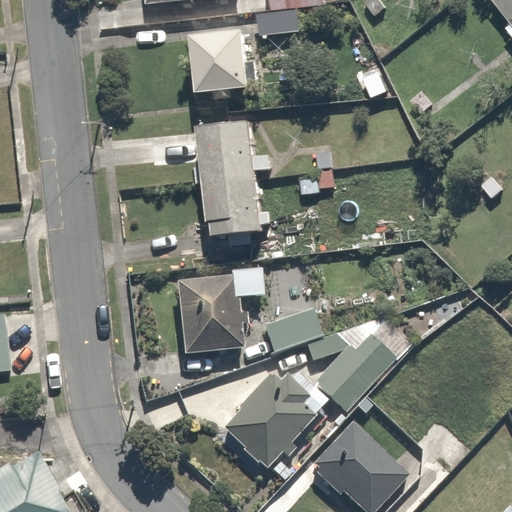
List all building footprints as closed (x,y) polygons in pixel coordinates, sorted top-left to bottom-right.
[(339,0),(270,0),(271,12),(262,13),(263,45),(312,42),(311,6),(340,5),(339,0)] [(511,0),(496,0),(511,21),(511,0)] [(256,33),(196,39),(201,97),(261,92),(256,33)] [(259,125),(210,130),(220,238),(270,233),(259,125)] [(242,352),(237,299),(269,296),(266,270),(218,275),(183,278),(190,357),(242,352)] [(323,302),(261,325),(272,355),(308,342),(334,332),(323,302)] [(315,362),(341,350),(345,354),(312,383),(332,404),(343,416),(414,343),(386,316),(341,333),(309,346),(315,362)] [(0,326),(0,374),(11,374),(7,326),(0,326)] [(484,365),(471,384),(495,400),(508,381),(484,365)] [(453,372),(422,405),(463,444),(494,411),(453,372)] [(309,462),(291,444),(332,404),(312,383),(305,377),(270,410),(257,396),(222,430),(248,457),(280,490),(309,462)] [(375,511),(410,475),(355,425),(312,473),(354,511),(375,511)] [(71,511),(35,452),(0,473),(0,511),(71,511)]
